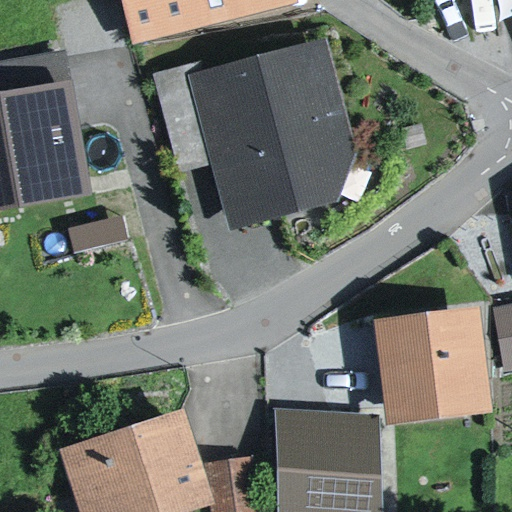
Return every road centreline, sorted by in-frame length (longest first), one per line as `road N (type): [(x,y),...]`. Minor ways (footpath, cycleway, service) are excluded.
road 1 (residential): [(511,151),(285,309),(195,340),(0,370)]
road 2 (residential): [(345,0),(511,106)]
